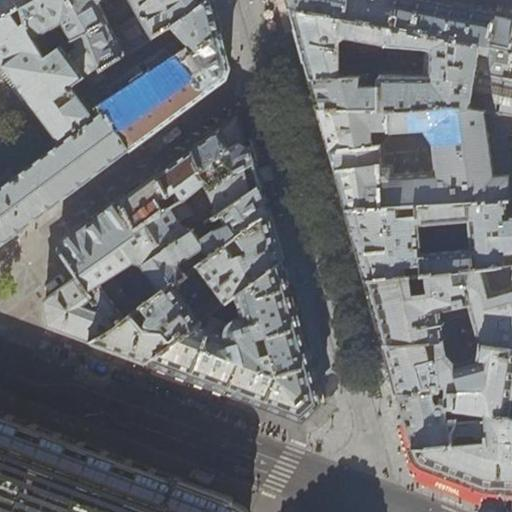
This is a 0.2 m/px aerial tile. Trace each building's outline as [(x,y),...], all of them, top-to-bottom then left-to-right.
[(0,0),(0,18),(24,5),(22,0),(0,0)] [(104,68),(174,24),(209,0),(35,0),(24,7),(32,33),(45,55),(62,45),(73,38),(86,30),(102,64),(104,68)] [(288,0),(291,7),(335,15),(337,9),(342,11),(340,16),(385,25),(392,26),(397,0),(288,0)] [(446,7),(411,0),(397,0),(392,26),(489,44),(495,16),(446,7)] [(73,85),(102,64),(86,30),(73,38),(79,46),(69,53),(62,45),(45,55),(32,33),(24,7),(24,5),(0,18),(0,58),(62,142),(0,188),(0,246),(20,231),(23,229),(60,201),(62,200),(108,166),(125,153),(138,144),(111,101),(103,106),(105,111),(96,117),(73,85)] [(308,69),(311,78),(339,77),(339,69),(339,58),(370,57),(375,55),(379,52),(381,49),(382,44),(385,25),(340,16),(335,15),(291,7),(300,38),(301,43),(308,69)] [(217,16),(173,44),(180,53),(184,50),(188,50),(192,53),(221,33),(220,32),(221,32),(219,24),(217,16)] [(511,19),(495,16),(489,44),(484,75),(511,80),(511,19)] [(511,80),(484,75),(489,44),(392,26),(385,25),(382,44),(423,47),(423,46),(426,48),(429,51),(431,54),(430,75),(382,75),(382,76),(379,108),(422,107),(458,106),(485,111),(511,115),(511,80)] [(104,89),(111,101),(138,144),(180,113),(226,78),(230,68),(226,54),(221,33),(192,53),(188,50),(184,50),(180,53),(173,44),(148,61),(157,74),(148,80),(139,67),(104,89)] [(315,93),(319,109),(379,108),(382,76),(339,77),(311,78),(315,93)] [(343,196),(347,209),(511,199),(511,175),(496,177),(485,111),(458,106),(422,107),(379,108),(319,109),(324,126),(333,158),(338,176),(343,196)] [(210,135),(194,147),(206,166),(202,168),(209,179),(204,181),(192,191),(199,202),(214,193),(210,186),(246,168),(256,162),(252,147),(247,128),(243,113),(241,112),(232,119),(210,135)] [(175,161),(158,174),(173,204),(192,191),(204,181),(209,179),(202,168),(206,166),(194,147),(175,161)] [(192,191),(173,204),(148,221),(165,247),(193,229),(262,183),(259,171),(256,162),(246,168),(210,186),(214,193),(199,202),(192,191)] [(139,188),(122,201),(138,228),(148,221),(173,204),(158,174),(139,188)] [(267,198),(262,183),(193,229),(201,238),(216,227),(228,243),(271,213),(267,198)] [(511,262),(511,199),(347,209),(356,241),(367,281),(411,276),(425,275),(483,267),(511,262)] [(61,246),(80,273),(116,325),(135,310),(111,277),(135,262),(143,263),(161,290),(174,280),(175,282),(185,274),(178,264),(206,246),(200,239),(201,238),(193,229),(165,247),(148,221),(138,228),(122,201),(109,210),(106,212),(105,212),(77,232),(78,233),(72,238),(61,246)] [(142,359),(148,361),(199,323),(238,295),(284,260),(280,246),(271,213),(228,243),(207,257),(185,274),(175,282),(174,280),(161,290),(135,310),(116,325),(92,340),(142,359)] [(305,420),(324,403),(303,329),(284,260),(238,295),(244,315),(237,316),(233,318),(229,322),(226,327),(226,333),(199,323),(148,361),(224,390),(305,420)] [(491,488),(493,488),(504,488),(511,488),(511,286),(491,293),(483,267),(425,275),(427,293),(413,294),(411,276),(367,281),(370,290),(378,319),(379,325),(385,344),(437,343),(437,359),(438,372),(438,386),(446,385),(447,406),(484,413),(484,419),(485,418),(488,440),(413,448),(414,451),(415,454),(417,458),(419,460),(421,462),(425,465),(428,466),(452,475),(470,481),(483,486),(491,488)] [(88,339),(92,340),(116,325),(80,273),(46,299),(47,311),(49,324),(50,325),(88,339)] [(438,391),(438,386),(438,372),(433,372),(430,360),(437,359),(437,343),(385,344),(391,369),(398,392),(438,391)] [(406,419),(413,448),(488,440),(485,418),(484,419),(447,423),(447,406),(446,385),(438,386),(438,391),(398,392),(406,419)] [(0,511),(248,511),(248,510),(245,508),(244,506),(241,505),(239,504),(238,504),(233,502),(233,500),(234,498),(222,494),(196,485),(132,460),(74,439),(0,411),(0,511)]
